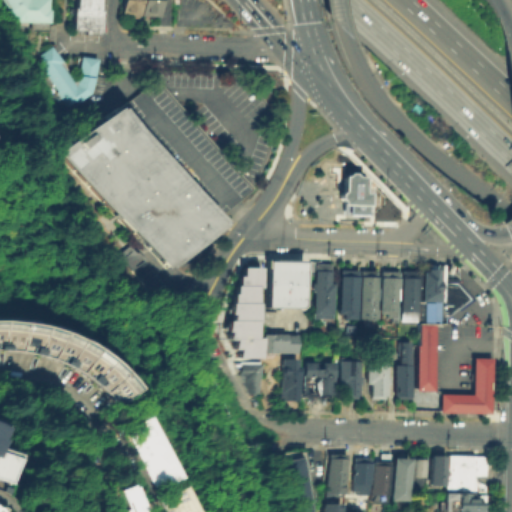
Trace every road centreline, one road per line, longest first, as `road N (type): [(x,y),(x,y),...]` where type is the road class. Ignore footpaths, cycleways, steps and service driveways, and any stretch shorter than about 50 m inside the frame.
road 1 (residential): [(511,432),(281,429),(253,415)]
road 2 (motorway): [(345,32),(391,115),(511,215)]
road 3 (motorway): [(348,0),(511,155)]
road 4 (residential): [(303,53),(113,41)]
road 5 (tertiary): [(286,176),(214,283),(204,316),(207,342)]
road 6 (trunk): [(303,53),(419,189)]
road 7 (residential): [(19,379),(15,390),(85,433),(118,511)]
road 8 (tertiary): [(207,342),(264,511)]
road 9 (motorway): [(511,99),(404,0)]
road 10 (residential): [(391,242),(294,238),(252,225)]
road 11 (tertiary): [(303,53),(286,176)]
road 12 (residential): [(0,375),(59,393),(109,430)]
